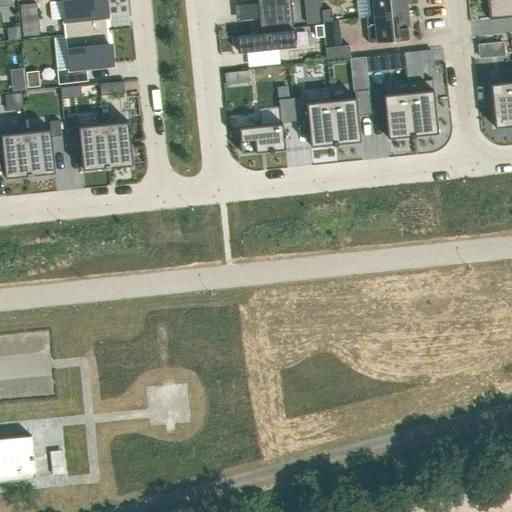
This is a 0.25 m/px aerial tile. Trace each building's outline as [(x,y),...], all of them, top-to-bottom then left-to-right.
[(63,0),(49,2),(51,21),(63,19),(65,19),(63,0)] [(105,0),(65,0),(63,0),(65,19),(63,19),(65,35),(107,31),(105,17),(107,17),(105,0)] [(290,0),(257,0),(261,34),(294,31),(290,0)] [(404,0),(368,0),(370,17),(370,18),(405,14),(404,0)] [(511,0),(486,0),(488,18),(488,20),(511,17),(511,0)] [(36,3),(19,5),(23,37),(39,36),(36,3)] [(317,4),(303,5),(304,23),(318,22),(317,4)] [(331,9),(321,10),(322,23),(332,22),(331,9)] [(370,17),(365,17),(368,43),(408,39),(405,14),(370,18),(370,17)] [(322,25),(314,26),(316,38),(324,37),(322,25)] [(70,68),(57,70),(58,84),(87,81),(85,68),(112,65),(110,44),(108,44),(107,31),(65,35),(67,51),(68,51),(70,68)] [(261,34),(237,36),(239,53),(295,47),(294,31),(261,34)] [(502,43),(479,46),(480,58),(504,55),(502,43)] [(349,45),(325,48),(326,60),(350,58),(349,45)] [(420,50),(404,52),(405,61),(421,60),(420,50)] [(23,69),(11,71),(13,90),(25,89),(23,69)] [(37,72),(26,73),(28,87),(39,86),(37,72)] [(431,80),(406,83),(407,92),(408,92),(412,137),(414,137),(414,135),(437,133),(431,80)] [(123,81),(99,84),(100,96),(124,93),(123,81)] [(511,81),(489,84),(494,127),(511,125),(511,81)] [(382,86),(372,87),(374,104),(384,103),(387,138),(410,136),(410,138),(412,137),(408,92),(407,92),(383,94),(382,86)] [(67,87),(60,88),(61,99),(69,98),(67,87)] [(355,97),(330,100),(335,145),(337,145),(337,143),(360,141),(357,115),(371,114),(368,90),(354,91),(355,97)] [(305,97),(291,98),(294,122),(307,120),(310,146),(332,144),(333,146),(335,145),(330,100),(306,103),(305,97)] [(280,123),(238,127),(239,138),(241,153),(251,152),(268,150),(269,152),(273,152),(273,150),(284,149),(282,123),(294,122),(291,98),(278,100),(280,123)] [(77,118),(67,119),(69,135),(78,134),(81,159),(82,170),(97,168),(105,167),(105,169),(107,169),(103,124),(78,126),(77,118)] [(49,129),(25,132),(30,177),(32,177),(32,175),(54,173),(51,137),(60,136),(59,120),(49,121),(49,129)] [(128,121),(103,124),(107,169),(109,169),(109,167),(132,165),(128,121)] [(1,128),(0,127),(0,152),(2,152),(3,167),(4,178),(19,176),(27,175),(27,177),(30,177),(25,132),(2,134),(1,128)] [(160,328),(172,339),(184,327),(172,316),(160,328)] [(31,436),(0,438),(0,481),(35,478),(31,436)] [(57,466),(56,442),(43,443),(44,467),(57,466)]
